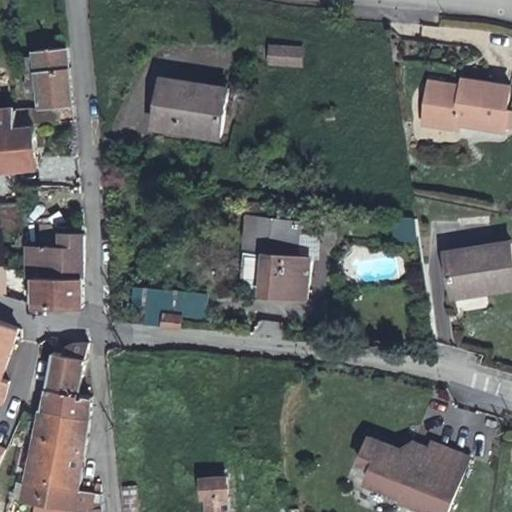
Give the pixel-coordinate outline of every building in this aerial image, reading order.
[(73,103),(68,45),(37,47),(38,54),(31,55),(32,62),(39,62),(43,105),(73,103)] [(271,45),(270,62),(301,64),(303,47),(271,45)] [(186,86),(187,80),(163,76),(155,125),(219,137),(227,92),(186,86)] [(227,87),(187,80),(186,86),(227,92),(227,87)] [(464,81),(464,88),(463,96),(430,91),(424,125),(458,130),(458,126),(504,132),(510,88),(464,81)] [(463,96),(464,88),(432,82),(430,91),(463,96)] [(34,105),(18,107),(20,123),(35,122),(34,105)] [(18,107),(0,108),(0,124),(20,123),(18,107)] [(20,123),(0,124),(0,169),(39,165),(35,122),(20,123)] [(0,238),(20,237),(19,205),(0,205),(0,238)] [(265,292),(308,297),(312,257),(297,256),(301,221),(251,216),(247,252),(268,254),(265,287),(265,292)] [(63,241),(64,227),(43,226),(42,240),(63,241)] [(85,252),(83,234),(63,234),(64,246),(32,245),(32,274),(32,276),(39,276),(84,276),(85,252)] [(511,240),(447,250),(454,295),(511,286),(511,240)] [(268,254),(247,252),(245,278),(247,286),(265,287),(268,254)] [(32,276),(32,274),(29,273),(29,301),(39,303),(39,276),(32,276)] [(83,305),(84,276),(39,276),(39,303),(58,304),(83,305)] [(461,308),(489,306),(488,295),(460,297),(461,308)] [(166,312),(164,326),(182,327),(183,314),(166,312)] [(20,329),(0,321),(0,401),(4,403),(11,382),(2,379),(20,329)] [(63,353),(56,352),(48,388),(79,395),(89,343),(71,343),(63,353)] [(79,395),(48,388),(44,410),(90,419),(92,397),(79,395)] [(44,410),(30,481),(77,489),(82,490),(89,438),(90,419),(44,410)] [(402,449),(372,437),(362,462),(375,467),(391,473),(385,489),(407,498),(406,500),(436,511),(450,511),(472,457),(434,442),(431,448),(429,454),(413,448),(411,453),(402,449)] [(0,461),(8,442),(0,438),(0,461)] [(415,441),(402,449),(411,453),(413,448),(429,454),(431,448),(415,441)] [(375,467),(369,483),(385,489),(391,473),(375,467)] [(209,511),(230,511),(229,476),(206,478),(209,511)] [(77,489),(30,481),(26,502),(39,505),(54,507),(74,511),(77,489)] [(140,511),(137,484),(127,486),(129,511),(140,511)] [(77,489),(74,511),(82,511),(87,511),(87,508),(90,508),(104,508),(104,494),(82,490),(77,489)]
